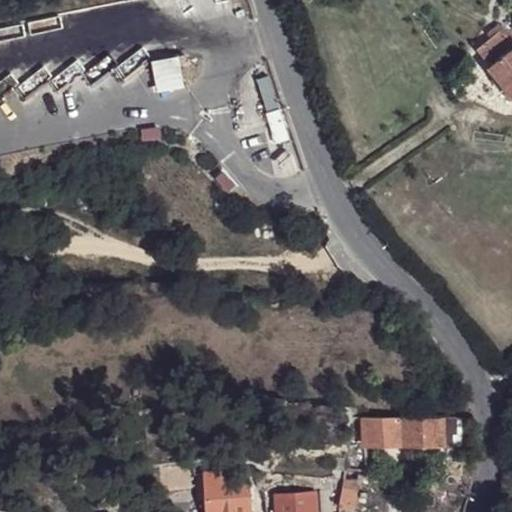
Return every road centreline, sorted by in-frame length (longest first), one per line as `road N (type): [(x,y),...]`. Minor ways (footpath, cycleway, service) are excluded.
road 1 (tertiary): [(338,201),(370,253),(452,338),(484,391)]
road 2 (tertiary): [(264,0),(338,201)]
road 3 (residential): [(451,114),(338,201)]
road 4 (tertiary): [(484,391),(489,466),(476,511)]
